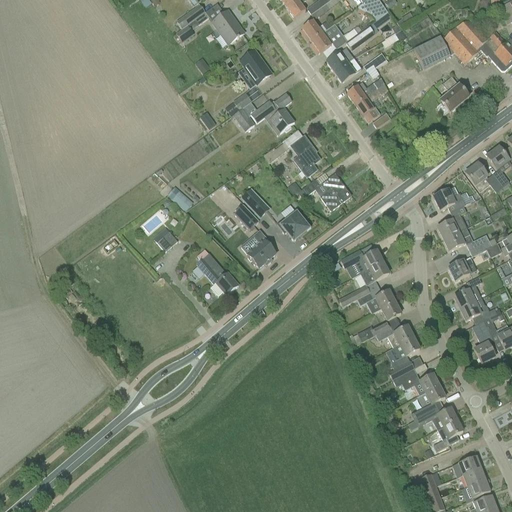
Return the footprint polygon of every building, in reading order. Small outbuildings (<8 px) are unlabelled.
[(206,0),(186,0),(193,8),(194,7),(196,6),(197,6),(205,0),(206,0)] [(278,0),(285,9),(296,1),(295,0),(278,0)] [(296,0),(296,1),(285,9),(294,22),(302,16),(305,14),(300,6),(305,3),(302,0),(296,0)] [(322,0),(307,11),(311,17),(333,0),(322,0)] [(339,0),(333,0),(311,17),(314,22),(341,2),(339,0)] [(479,4),(483,12),(490,8),(487,1),(479,4)] [(511,3),(498,11),(502,18),(507,27),(511,24),(511,3)] [(176,24),(181,32),(205,16),(201,10),(196,14),(194,11),(176,24)] [(458,19),(458,22),(467,21),(466,12),(460,13),(461,19),(458,19)] [(211,25),(228,48),(236,42),(237,42),(238,41),(238,40),(244,36),(227,14),(211,25)] [(347,45),(345,46),(351,53),(373,37),(378,34),(376,31),(391,20),(387,15),(367,30),(358,36),(347,45)] [(181,32),(175,36),(181,45),(193,37),(190,34),(208,21),(205,16),(181,32)] [(401,22),(396,25),(399,30),(404,27),(413,22),(409,16),(401,21),(401,22)] [(310,44),(328,31),(332,28),(328,23),(317,31),(312,24),(301,32),(302,33),(300,34),(305,41),(307,40),(310,44)] [(511,59),(492,38),(486,43),(469,24),(456,30),(442,42),(454,56),(464,67),(478,55),(477,54),(479,53),(479,52),(486,60),(488,58),(491,61),(490,62),(501,74),(504,74),(511,66),(511,59)] [(396,28),(391,31),(395,36),(400,45),(406,41),(400,33),(396,28)] [(328,31),(310,44),(314,49),(312,50),(317,58),(319,56),(320,57),(330,49),(326,43),(334,38),(328,31)] [(495,36),(492,38),(511,59),(511,43),(510,42),(504,47),(495,36)] [(336,52),(345,46),(347,45),(342,39),(332,47),(336,52)] [(413,53),(423,72),(449,58),(439,39),(413,53)] [(326,65),(333,75),(352,61),(349,56),(345,51),(326,65)] [(239,64),(256,88),(269,79),(261,67),(263,65),(254,54),(239,64)] [(362,70),(366,75),(373,70),(374,72),(377,70),(386,65),(381,57),(362,70)] [(194,66),(202,76),(209,71),(201,61),(194,66)] [(352,61),(333,75),(341,86),(360,72),(356,67),(352,61)] [(441,105),(436,109),(443,117),(447,113),(450,116),(468,101),(458,89),(451,81),(442,88),(449,96),(440,104),(441,105)] [(354,90),(346,96),(384,88),(354,90)] [(379,117),(375,111),(373,112),(369,106),(387,94),(384,88),(354,108),(363,120),(363,119),(368,126),(379,117)] [(225,112),(230,120),(250,105),(244,97),(225,112)] [(250,106),(241,112),(247,120),(250,118),(256,126),(268,117),(280,134),(291,126),(287,120),(281,112),(287,107),(291,104),(286,97),(278,103),(274,105),(271,107),(269,104),(256,114),(250,106)] [(241,112),(233,118),(245,134),(253,127),(247,120),(241,112)] [(200,120),(208,132),(215,127),(206,115),(200,120)] [(386,116),(372,126),(376,132),(390,122),(386,116)] [(319,162),(310,150),(311,149),(304,139),(296,145),(292,148),(299,157),(297,159),(298,160),(293,163),(301,173),(306,181),(308,179),(316,173),(313,168),(314,168),(313,167),(319,162)] [(262,159),(268,166),(287,152),(284,146),(274,153),(273,151),(262,159)] [(486,160),(492,168),(496,173),(508,164),(498,151),(486,160)] [(502,191),(492,178),(487,182),(486,180),(477,167),(465,176),(474,189),(475,189),(479,195),(489,187),(495,195),(502,191)] [(499,173),(492,178),(502,191),(508,186),(499,173)] [(349,200),(340,187),(341,186),(334,177),(321,186),(327,195),(320,200),(330,214),(349,200)] [(302,201),(319,189),(315,183),(298,195),(302,201)] [(259,220),(268,212),(250,193),(242,202),(259,220)] [(447,210),(450,216),(463,209),(470,206),(465,195),(460,198),(459,196),(451,200),(447,193),(433,200),(440,214),(447,210)] [(189,203),(180,195),(173,204),(182,211),(189,203)] [(249,233),(258,224),(242,207),(233,217),(249,233)] [(437,231),(443,243),(464,232),(466,231),(459,218),(465,215),(463,209),(450,216),(452,221),(450,222),(451,224),(437,231)] [(293,244),(310,230),(303,220),(301,222),(294,214),(276,228),(283,237),(286,235),(293,244)] [(152,240),(164,254),(176,244),(165,230),(152,240)] [(465,246),(468,254),(488,244),(485,238),(472,245),(469,238),(467,239),(464,232),(443,243),(449,254),(465,246)] [(272,248),(259,233),(253,238),(260,246),(246,257),(248,259),(247,260),(250,264),(251,263),(258,271),(263,267),(265,269),(272,263),(270,261),(275,257),(269,250),(272,248)] [(511,237),(506,241),(506,242),(509,248),(501,252),(504,258),(508,257),(511,263),(511,262),(511,237)] [(488,244),(468,254),(472,260),(483,254),(485,253),(485,252),(491,249),(488,244)] [(485,252),(485,253),(490,261),(501,256),(496,246),(491,249),(485,252)] [(340,264),(343,271),(353,266),(359,277),(360,277),(368,272),(382,265),(376,254),(363,261),(359,254),(340,264)] [(210,291),(218,299),(223,295),(226,299),(238,289),(227,276),(225,277),(208,257),(196,267),(213,288),(210,291)] [(448,271),(455,284),(469,277),(465,270),(472,266),(469,260),(448,271)] [(368,272),(360,277),(366,289),(388,277),(382,265),(368,272)] [(511,269),(510,270),(511,274),(511,276),(500,282),(504,289),(511,285),(511,269)] [(466,285),(469,291),(480,285),(478,280),(466,285)] [(369,296),(365,289),(342,301),(338,303),(342,310),(356,303),(369,296)] [(463,296),(454,300),(459,312),(473,306),(474,290),(468,294),(463,296)] [(372,302),(369,296),(356,303),(359,309),(365,306),(371,317),(380,312),(381,312),(394,305),(388,294),(379,298),(374,301),(372,302)] [(481,316),(485,323),(496,318),(493,312),(488,315),(485,308),(484,309),(480,302),(473,306),(459,312),(465,324),(481,316)] [(394,305),(381,312),(387,324),(400,317),(394,305)] [(485,323),(483,324),(492,342),(496,350),(501,348),(504,353),(511,349),(511,340),(508,333),(498,338),(491,325),(497,322),(498,324),(503,322),(500,316),(496,318),(485,323)] [(492,342),(483,324),(478,327),(483,337),(477,340),(481,349),(474,353),(481,367),(494,361),(486,344),(492,342)] [(353,350),(375,338),(388,331),(385,325),(372,332),(371,330),(349,342),(353,350)] [(386,340),(392,352),(413,341),(407,329),(391,337),(388,331),(375,338),(378,344),(386,340)] [(390,367),(393,373),(409,365),(406,366),(403,360),(419,352),(413,341),(392,352),(398,363),(390,367)] [(362,369),(367,379),(374,375),(369,365),(362,369)] [(409,365),(393,373),(388,376),(391,383),(413,373),(409,365)] [(414,389),(419,399),(439,389),(433,378),(417,386),(414,381),(406,385),(401,388),(404,394),(414,389)] [(413,424),(432,414),(440,410),(437,405),(444,401),(439,389),(419,399),(416,401),(421,410),(409,417),(413,424)] [(456,423),(450,411),(443,415),(440,410),(432,414),(413,424),(417,430),(422,428),(431,423),(436,433),(456,423)] [(456,423),(436,433),(442,444),(433,448),(436,455),(450,448),(458,443),(456,438),(462,435),(456,423)] [(429,452),(423,455),(426,461),(432,458),(429,452)] [(456,481),(462,479),(481,472),(476,460),(451,469),(456,481)] [(462,479),(466,490),(485,483),(481,472),(462,479)] [(420,481),(424,493),(435,489),(430,477),(420,481)] [(489,494),(490,489),(487,489),(486,486),(489,485),(488,482),(485,483),(466,490),(471,502),(490,495),(489,494)] [(424,493),(429,505),(439,501),(435,489),(424,493)] [(493,511),(496,511),(491,499),(472,506),(474,511),(473,511),(493,511)] [(443,511),(439,501),(429,505),(431,511),(443,511)]
